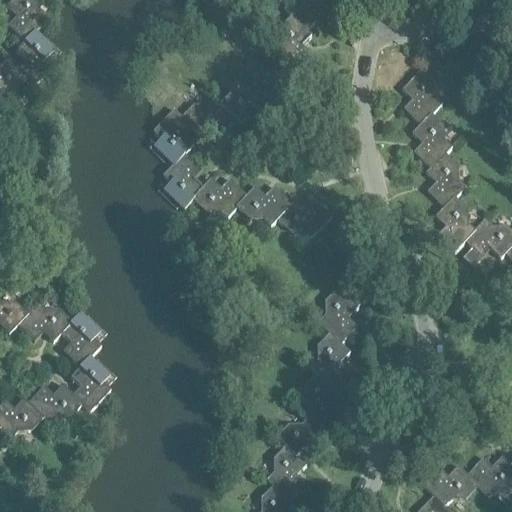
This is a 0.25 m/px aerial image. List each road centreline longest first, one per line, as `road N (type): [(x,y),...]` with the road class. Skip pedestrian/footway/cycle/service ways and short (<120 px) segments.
road 1 (residential): [(377,14),(361,87),(365,148),(423,320),(425,366),(365,511)]
road 2 (residential): [(511,18),(420,26),(377,14)]
